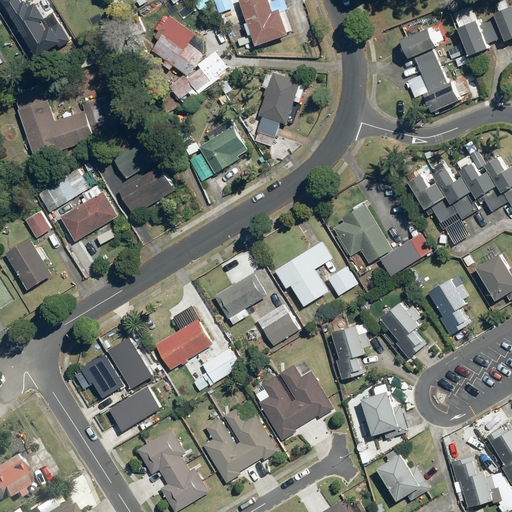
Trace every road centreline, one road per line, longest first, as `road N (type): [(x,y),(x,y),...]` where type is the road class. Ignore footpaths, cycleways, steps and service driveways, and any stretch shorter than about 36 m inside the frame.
road 1 (residential): [(129,511),(41,377),(46,340),(294,184),(318,166),(350,116)]
road 2 (residential): [(511,385),(444,420),(422,395),(433,372),(511,327)]
road 3 (residential): [(511,116),(484,116),(422,137),(350,116)]
